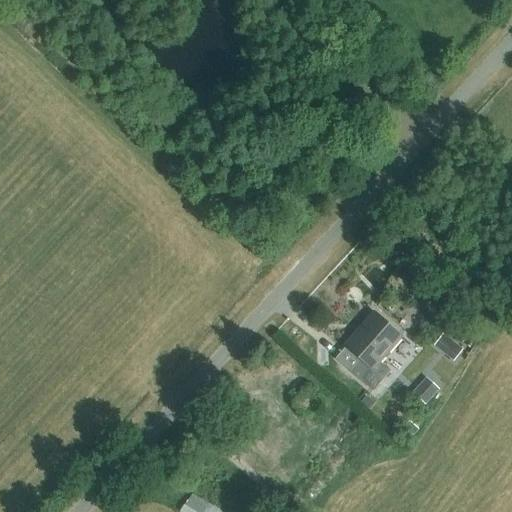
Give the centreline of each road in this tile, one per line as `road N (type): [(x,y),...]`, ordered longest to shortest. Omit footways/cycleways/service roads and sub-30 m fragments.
road 1 (unclassified): [(80,511),(511,38)]
road 2 (track): [(420,138),(323,48),(286,0)]
